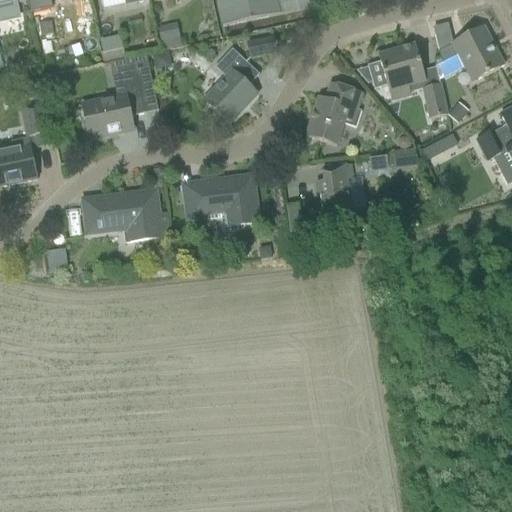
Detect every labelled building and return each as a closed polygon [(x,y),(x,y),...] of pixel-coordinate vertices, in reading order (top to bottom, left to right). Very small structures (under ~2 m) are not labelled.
[(0,0),(0,21),(18,18),(15,5),(15,3),(14,0),(0,0)] [(26,0),(30,13),(51,8),(49,0),(26,0)] [(216,0),(222,29),(326,7),(324,0),(216,0)] [(52,33),(50,24),(38,26),(40,35),(52,33)] [(157,29),(162,51),(180,48),(175,25),(157,29)] [(457,56),(472,85),(504,68),(483,29),(438,53),(440,64),(457,56)] [(99,42),(103,64),(124,59),(119,37),(99,42)] [(246,45),(250,61),(278,53),(274,38),(246,45)] [(425,83),(422,73),(420,66),(415,47),(378,57),(380,64),(367,68),(368,69),(356,72),(367,86),(372,85),(374,92),(387,88),(387,89),(388,94),(406,89),(425,83)] [(204,103),(214,113),(229,127),(257,97),(248,89),(259,77),(232,51),(214,70),(225,80),(204,103)] [(167,54),(152,58),(155,73),(170,70),(167,54)] [(117,97),(81,105),(85,124),(89,143),(110,139),(109,136),(133,131),(130,119),(146,116),(143,102),(142,96),(154,93),(146,56),(128,59),(133,81),(121,83),(124,96),(117,97)] [(356,113),(362,96),(330,86),(325,102),(318,99),(305,139),(336,149),(344,126),(355,130),(361,115),(356,113)] [(447,118),(440,88),(423,92),(430,122),(447,118)] [(0,189),(37,182),(31,152),(51,148),(42,107),(20,112),(24,127),(30,126),(33,138),(26,139),(27,141),(11,144),(13,152),(0,154),(0,189)] [(479,142),(490,163),(493,162),(507,189),(511,185),(511,109),(501,116),(508,129),(493,137),(492,135),(479,142)] [(398,143),(397,148),(400,152),(405,153),(409,151),(410,146),(407,142),(402,141),(398,143)] [(395,155),(396,170),(416,167),(415,153),(395,155)] [(387,171),(386,159),(370,161),(371,173),(387,171)] [(353,229),(347,182),(352,182),(350,167),(322,171),(324,184),(316,185),(322,233),(353,229)] [(184,188),(186,207),(188,221),(206,218),(207,222),(220,220),(222,233),(243,231),(243,228),(257,226),(252,180),(184,188)] [(86,223),(87,238),(128,234),(129,245),(147,243),(151,274),(170,272),(166,241),(161,241),(155,195),(103,201),(106,221),(86,223)] [(268,249),(257,250),(259,261),(269,260),(268,249)]
